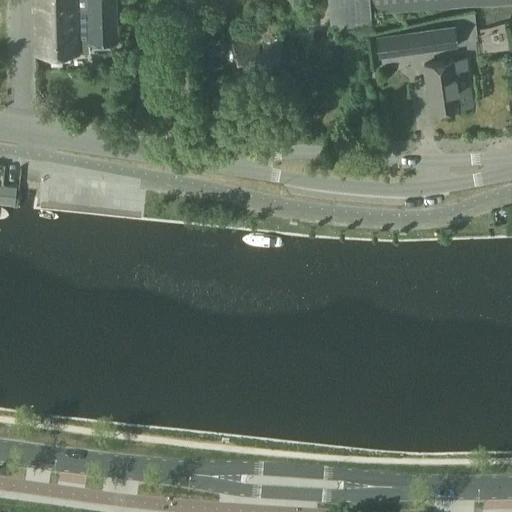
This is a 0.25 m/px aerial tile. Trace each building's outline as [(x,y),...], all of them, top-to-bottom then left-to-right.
[(80,50),(78,5),(88,4),(89,40),(117,39),(116,0),(33,0),(35,51),(80,50)] [(329,0),(332,26),(372,22),(371,9),(475,0),(329,0)] [(252,40),(234,40),(234,49),(235,67),(283,65),(283,63),(290,63),(296,57),(296,50),(290,45),(282,45),(282,21),(252,21),(252,40)] [(376,34),(377,49),(378,56),(458,45),(455,24),(376,34)] [(455,73),(466,71),(464,58),(424,63),(430,109),(459,105),(455,73)] [(4,184),(3,200),(15,201),(16,185),(4,184)]
